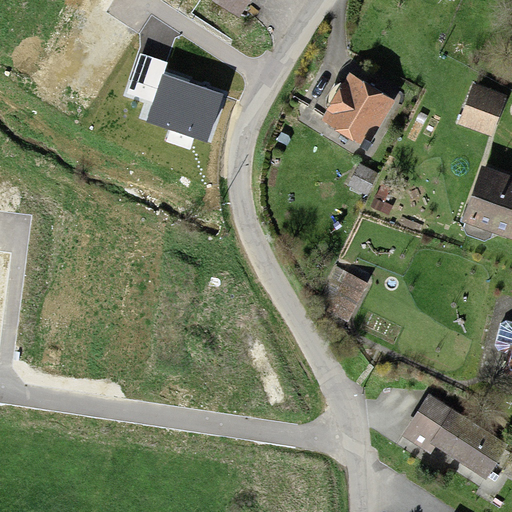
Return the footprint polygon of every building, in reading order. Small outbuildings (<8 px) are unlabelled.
[(219,0),(242,12),(248,0),(219,0)] [(222,95),(165,75),(149,120),(206,140),(222,95)] [(349,85),(321,125),(362,153),(389,113),(349,85)] [(472,92),(460,129),(486,138),(498,100),(472,92)] [(359,168),(347,192),(361,200),(374,175),(359,168)] [(511,187),(478,177),(463,225),(511,240),(511,187)] [(344,281),(330,310),(350,320),(365,291),(344,281)] [(408,433),(431,448),(452,416),(429,401),(408,433)] [(452,416),(431,448),(483,481),(504,449),(452,416)]
